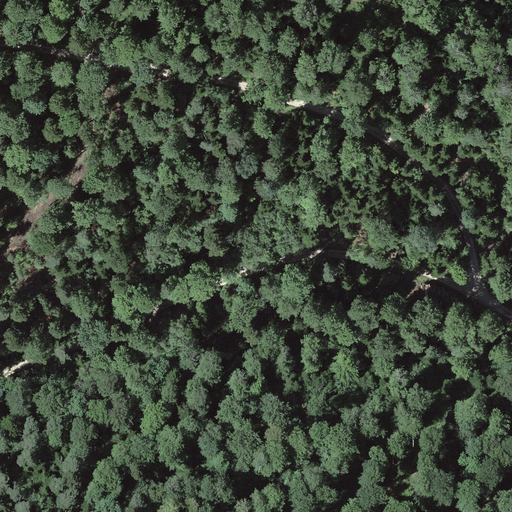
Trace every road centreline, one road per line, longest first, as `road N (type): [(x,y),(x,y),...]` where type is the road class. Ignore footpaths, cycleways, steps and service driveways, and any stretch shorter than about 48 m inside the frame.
road 1 (track): [(511,316),(480,293),(464,224),(433,174),(347,117),(221,80),(0,41)]
road 2 (track): [(0,377),(142,312),(298,255),(388,260),(480,293)]
